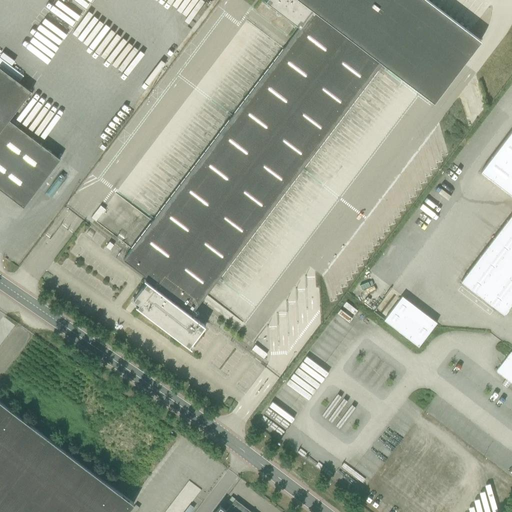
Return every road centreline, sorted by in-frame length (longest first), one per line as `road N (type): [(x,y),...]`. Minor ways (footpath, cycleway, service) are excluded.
road 1 (unknown): [(487,0),(496,24),(303,265),(295,342),(256,398)]
road 2 (unclassified): [(321,511),(0,283)]
road 3 (unknown): [(47,254),(233,0)]
road 4 (unknown): [(47,254),(256,398)]
road 5 (unknown): [(433,363),(370,325),(359,328),(305,402),(359,455)]
road 6 (unknown): [(511,331),(461,299),(447,270),(469,200),(511,142)]
road 7 (unknown): [(13,238),(113,106)]
road 8 (unknown): [(0,32),(113,106)]
road 9 (unknown): [(113,106),(163,33),(161,16),(144,0)]
